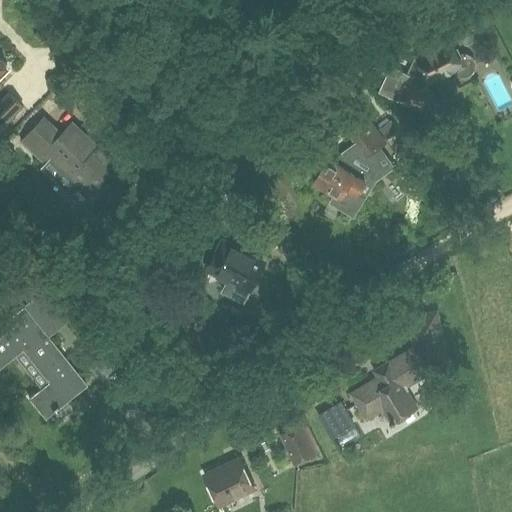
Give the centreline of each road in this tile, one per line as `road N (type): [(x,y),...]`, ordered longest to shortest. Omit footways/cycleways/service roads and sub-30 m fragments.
road 1 (unclassified): [(64,511),(489,217)]
road 2 (unclassified): [(471,0),(185,119),(160,106),(49,0)]
